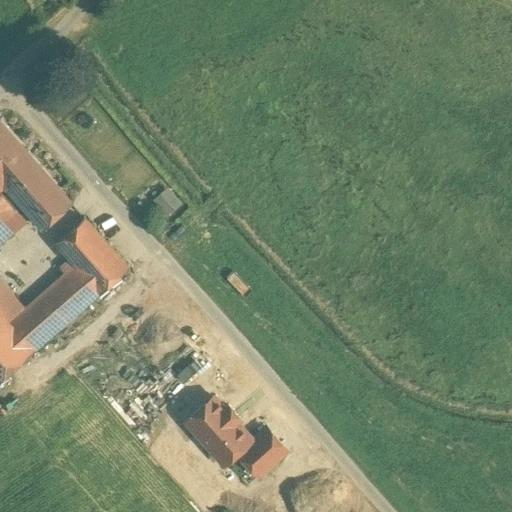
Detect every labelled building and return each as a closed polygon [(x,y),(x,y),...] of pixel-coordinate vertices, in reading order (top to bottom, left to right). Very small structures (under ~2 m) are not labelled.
[(59,187),(0,120),(0,178),(6,185),(30,212),(59,187)] [(0,178),(0,225),(7,219),(17,210),(0,190),(6,185),(0,178)] [(171,213),(186,200),(172,183),(156,196),(171,213)] [(59,187),(30,212),(43,228),(72,202),(59,187)] [(24,218),(17,210),(7,219),(14,227),(24,218)] [(129,266),(85,216),(56,242),(70,258),(75,264),(100,292),(129,266)] [(7,219),(0,225),(0,239),(14,227),(7,219)] [(75,264),(70,258),(61,267),(66,273),(75,264)] [(100,292),(75,264),(66,273),(62,276),(87,303),(100,292)] [(87,303),(62,276),(25,309),(23,310),(47,338),(87,303)] [(0,281),(0,311),(9,322),(23,310),(25,309),(0,281)] [(47,338),(23,310),(9,322),(34,350),(47,338)] [(0,311),(0,379),(34,350),(9,322),(0,311)] [(216,393),(184,421),(223,465),(255,437),(216,393)]
